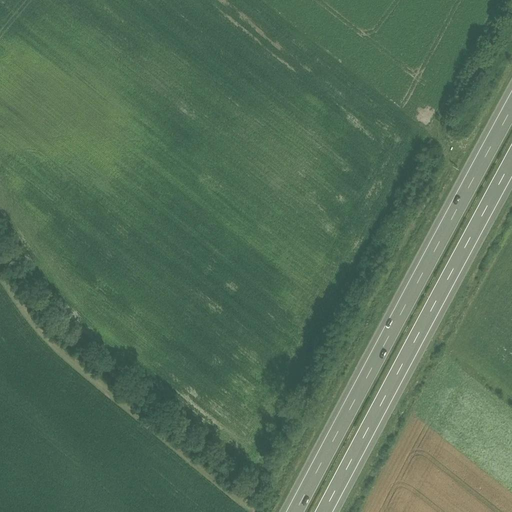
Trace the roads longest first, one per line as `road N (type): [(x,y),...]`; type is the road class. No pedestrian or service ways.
road 1 (motorway): [(511,100),(292,511)]
road 2 (motorway): [(330,511),(511,172)]
